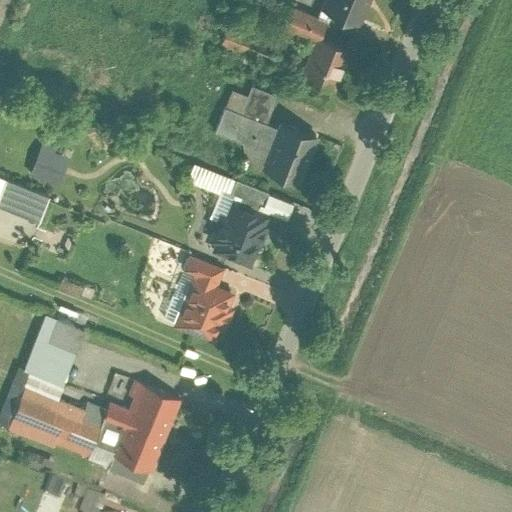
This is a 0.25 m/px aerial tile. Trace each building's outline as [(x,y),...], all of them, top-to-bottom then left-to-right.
[(359,0),(315,0),(312,8),(351,23),(359,0)] [(280,8),(280,27),(309,27),(309,8),(280,8)] [(349,46),(317,33),(301,74),(333,86),(349,46)] [(267,121),(219,102),(209,127),(237,137),(238,152),(255,157),(267,121)] [(311,137),(267,121),(255,157),(252,166),(295,181),(311,137)] [(37,136),(26,170),(55,180),(64,153),(52,148),(54,141),(37,136)] [(44,190),(0,173),(0,204),(34,216),(44,190)] [(266,211),(228,198),(223,211),(217,209),(214,217),(207,214),(199,237),(207,240),(204,248),(247,263),(266,211)] [(220,265),(183,249),(175,267),(184,271),(163,320),(210,341),(232,291),(213,282),(220,265)] [(76,325),(40,310),(17,366),(54,381),(76,325)] [(174,394),(133,378),(124,404),(102,396),(96,413),(116,421),(103,454),(145,470),(174,394)] [(94,409),(22,380),(5,423),(77,451),(94,409)]
